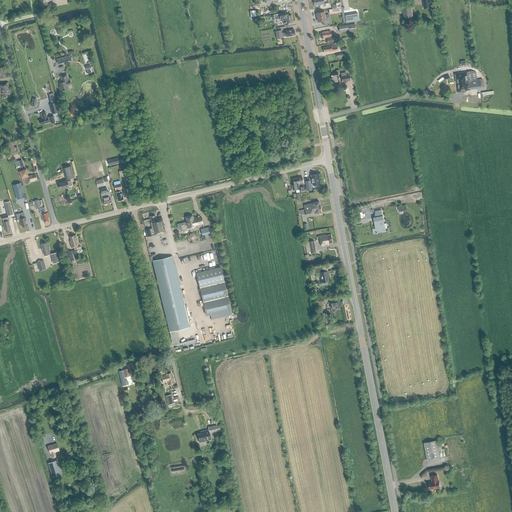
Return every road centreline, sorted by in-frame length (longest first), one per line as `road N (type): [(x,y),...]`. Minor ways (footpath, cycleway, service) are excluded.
road 1 (tertiary): [(394,511),(328,160)]
road 2 (unclassified): [(56,227),(328,160)]
road 3 (unclassified): [(56,227),(0,26)]
road 4 (tertiary): [(328,160),(299,0)]
road 5 (track): [(110,73),(140,208)]
road 6 (track): [(511,362),(495,369),(511,479)]
